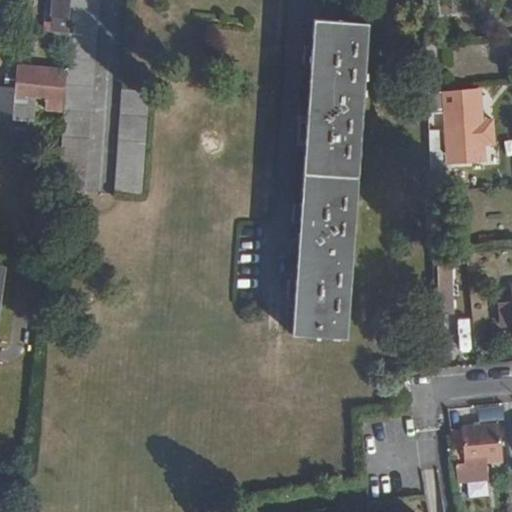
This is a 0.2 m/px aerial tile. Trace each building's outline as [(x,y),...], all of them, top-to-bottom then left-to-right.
[(73,33),(74,0),(58,0),(57,20),(62,21),(61,32),(73,33)] [(90,198),(102,0),(76,0),(65,196),(90,198)] [(443,48),(442,20),(430,20),(432,49),(443,48)] [(355,343),(378,25),(321,22),(301,339),(355,343)] [(68,103),(70,75),(28,73),(27,90),(19,90),(17,129),(39,130),(41,101),(68,103)] [(457,97),(455,77),(435,78),(436,99),(457,97)] [(0,87),(0,117),(12,118),(11,87),(0,87)] [(147,201),(155,92),(128,90),(122,199),(147,201)] [(480,129),(478,112),(484,111),(483,95),(457,97),(436,99),(433,99),(433,115),(452,114),(453,133),(480,129)] [(493,167),(491,150),(482,150),(480,129),(453,133),(456,154),(463,153),(465,169),(493,167)] [(0,272),(0,333),(8,273),(0,272)] [(459,322),(457,298),(442,298),(443,323),(459,322)] [(383,421),(381,404),(369,405),(370,422),(383,421)] [(420,420),(419,409),(409,409),(410,420),(420,420)] [(505,469),(502,430),(465,434),(469,472),(505,469)]
